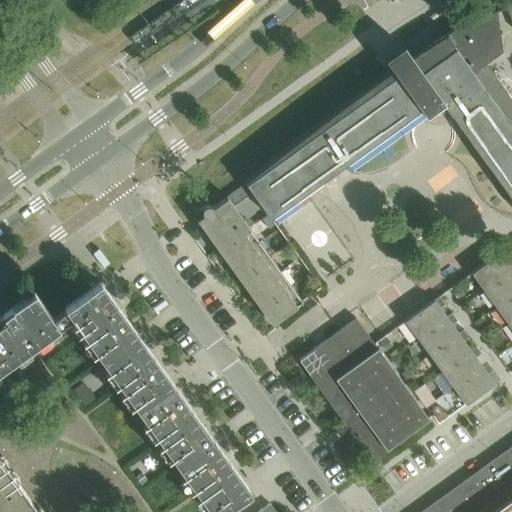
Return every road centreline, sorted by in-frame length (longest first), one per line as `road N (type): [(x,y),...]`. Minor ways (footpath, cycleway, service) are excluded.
road 1 (residential): [(335,511),(159,266),(120,191)]
road 2 (secondary): [(99,162),(300,0)]
road 3 (secondary): [(253,0),(90,126)]
road 4 (residential): [(393,511),(511,427)]
road 5 (unclassified): [(90,126),(32,47),(2,29)]
road 6 (unclassified): [(2,29),(12,62),(67,142)]
road 7 (secondary): [(0,230),(99,162)]
